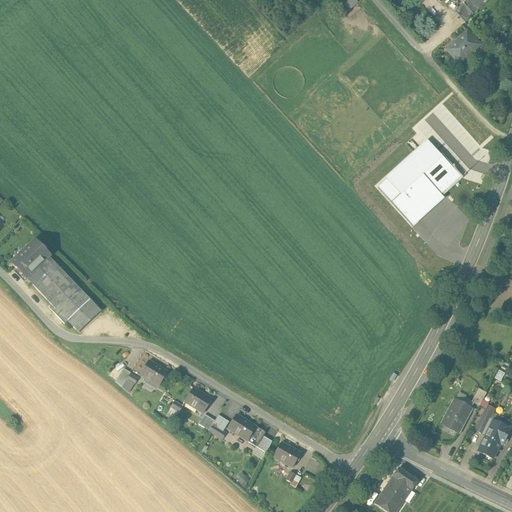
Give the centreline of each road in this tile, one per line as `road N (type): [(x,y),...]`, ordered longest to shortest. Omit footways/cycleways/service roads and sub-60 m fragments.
road 1 (unclassified): [(355,470),(149,347),(56,332),(0,273)]
road 2 (secondary): [(511,154),(447,319),(376,436)]
road 3 (residential): [(376,436),(511,502)]
